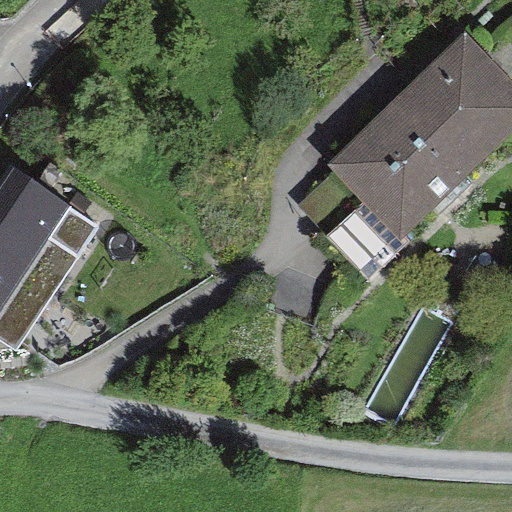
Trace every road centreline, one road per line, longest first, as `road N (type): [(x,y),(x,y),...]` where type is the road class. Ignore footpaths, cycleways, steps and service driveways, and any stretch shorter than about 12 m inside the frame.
road 1 (unclassified): [(0,401),(50,401),(316,448),(511,462)]
road 2 (residential): [(0,91),(83,0)]
